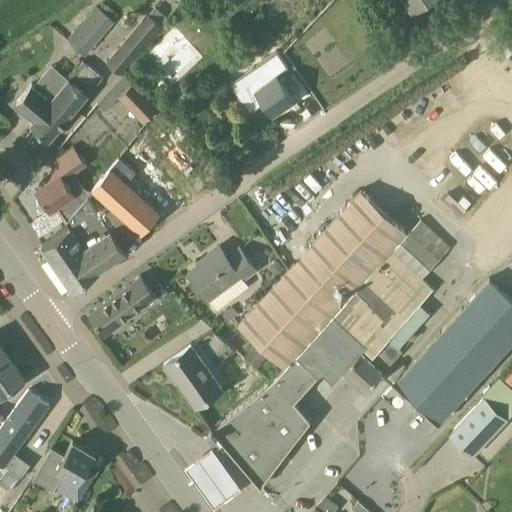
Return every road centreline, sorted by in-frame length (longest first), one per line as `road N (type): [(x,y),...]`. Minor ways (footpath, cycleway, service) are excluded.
road 1 (residential): [(51,321),(464,13)]
road 2 (secondary): [(190,511),(51,321)]
